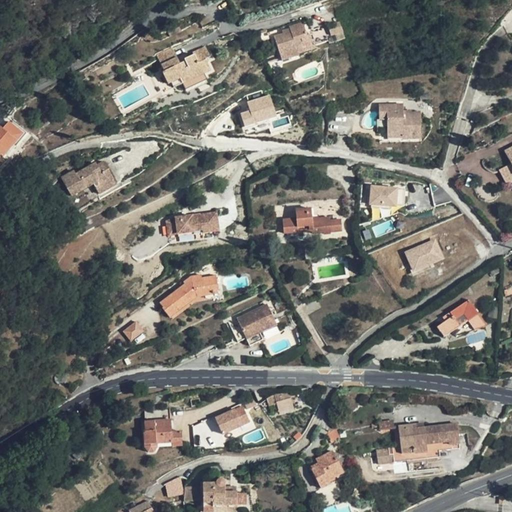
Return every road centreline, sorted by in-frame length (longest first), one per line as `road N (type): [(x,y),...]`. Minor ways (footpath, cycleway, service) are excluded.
road 1 (tertiary): [(334,377),(131,381),(89,397),(0,453)]
road 2 (residential): [(152,493),(203,461),(295,449),(334,377)]
road 3 (residential): [(334,377),(400,314),(511,243)]
road 4 (residential): [(167,0),(136,31),(0,103)]
road 5 (tertiary): [(511,396),(334,377)]
